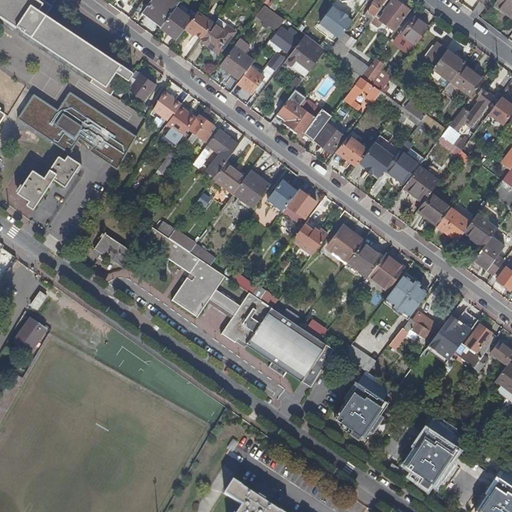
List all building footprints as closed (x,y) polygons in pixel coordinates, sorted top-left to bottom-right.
[(0,0),(0,15),(19,28),(16,33),(76,73),(89,82),(90,81),(107,92),(107,91),(120,72),(126,77),(131,70),(116,59),(115,60),(45,13),(50,5),(42,0),(0,0)] [(148,0),(141,10),(159,24),(172,7),(176,2),(173,0),(148,0)] [(279,0),(271,0),(267,7),(272,10),(279,0)] [(378,8),(384,0),(372,0),(364,10),(372,16),(378,8)] [(384,0),(378,8),(382,12),(377,19),(392,31),(408,10),(394,0),(384,0)] [(511,17),(511,0),(494,0),(493,3),(511,17)] [(477,15),(484,5),(480,2),(472,12),(477,15)] [(510,20),(511,17),(493,3),(491,5),(510,20)] [(267,7),(263,4),(255,15),(275,30),(283,19),(272,10),(267,7)] [(159,25),(175,38),(184,26),(189,20),(172,7),(159,24),(159,25)] [(332,8),(319,24),(340,39),(352,23),(332,8)] [(184,26),(200,38),(212,22),(213,21),(197,9),(189,20),(184,26)] [(410,49),(426,27),(410,15),(393,37),(410,49)] [(200,38),(199,40),(217,53),(233,31),(226,25),(223,30),(212,22),(200,38)] [(287,26),(283,30),(289,34),(292,30),(287,26)] [(279,27),(269,41),(275,45),(273,48),(278,51),(280,49),(285,53),(295,39),(289,34),(283,30),(279,27)] [(316,45),(302,36),(284,59),(283,61),(289,66),(293,59),(298,63),(302,58),(304,60),(301,64),(308,69),(311,64),(309,62),(315,55),(311,52),(316,45)] [(330,46),(326,51),(339,60),(345,52),(349,47),(336,38),(330,46)] [(321,40),(317,44),(326,51),(330,46),(321,40)] [(404,56),(409,50),(401,44),(397,51),(404,56)] [(443,89),(449,81),(461,64),(462,63),(437,44),(424,62),(437,72),(431,80),(443,89)] [(218,63),(238,78),(249,65),(252,60),(232,45),(218,63)] [(283,61),(284,59),(276,52),(266,65),(275,72),(283,61)] [(345,52),(339,60),(359,75),(365,67),(345,52)] [(375,58),(361,76),(372,85),(379,90),(382,87),(370,78),(381,63),(375,58)] [(481,79),(461,64),(449,81),(469,96),(481,79)] [(262,75),(249,65),(238,78),(235,82),(249,93),(262,75)] [(152,83),(137,71),(131,79),(129,78),(123,86),(141,99),(152,83)] [(287,87),(292,90),(299,80),(294,77),(287,87)] [(379,90),(372,85),(370,86),(358,77),(340,101),(347,105),(359,89),(365,94),(363,96),(371,102),(371,101),(379,90)] [(494,87),(502,94),(503,93),(507,86),(499,80),(494,87)] [(181,102),(162,88),(152,107),(168,119),(179,105),(181,102)] [(379,90),(371,101),(377,105),(380,100),(395,111),(396,110),(399,105),(379,90)] [(302,133),(311,140),(329,116),(320,109),(314,117),(299,106),(303,100),(292,91),(274,114),(301,134),(302,133)] [(492,108),(488,113),(503,123),(511,111),(511,103),(510,102),(507,100),(509,97),(503,93),(502,94),(492,108)] [(132,134),(70,94),(56,111),(34,96),(18,121),(54,144),(63,134),(113,168),(132,134)] [(411,97),(403,108),(420,121),(424,115),(428,110),(411,97)] [(444,129),(439,135),(454,146),(460,151),(466,143),(456,135),(455,130),(462,120),(471,126),(486,106),(479,101),(470,114),(462,108),(449,126),(447,125),(444,129)] [(194,116),(179,105),(168,119),(166,122),(171,126),(165,134),(176,142),(182,133),(183,132),(185,129),(194,116)] [(403,108),(399,105),(396,110),(416,125),(420,121),(403,108)] [(404,117),(395,111),(391,116),(393,117),(380,135),(393,144),(397,138),(391,134),(404,117)] [(187,135),(183,132),(182,133),(176,142),(156,168),(161,173),(186,139),(188,141),(192,135),(203,142),(208,135),(206,133),(212,125),(196,113),(194,116),(185,129),(189,132),(187,135)] [(424,115),(420,121),(425,124),(439,135),(444,129),(424,115)] [(425,124),(420,121),(416,125),(398,150),(404,154),(412,144),(411,144),(425,124)] [(312,142),(328,154),(342,135),(327,124),(312,142)] [(224,161),(237,143),(217,128),(205,144),(218,153),(207,168),(214,174),(224,161)] [(358,134),(350,129),(335,150),(355,165),(366,149),(354,140),(358,134)] [(511,145),(500,162),(509,169),(509,168),(511,164),(511,145)] [(465,154),(460,151),(454,146),(450,152),(461,160),(465,154)] [(207,152),(202,148),(196,156),(201,160),(207,152)] [(404,154),(398,150),(384,168),(404,183),(417,166),(418,165),(404,154)] [(30,168),(14,192),(25,199),(23,203),(30,208),(50,178),(61,186),(77,162),(65,154),(62,159),(56,155),(41,176),(30,168)] [(201,160),(196,156),(190,165),(195,168),(201,160)] [(236,170),(224,161),(214,174),(212,177),(232,191),(244,174),(237,169),(236,170)] [(143,181),(151,169),(145,165),(137,177),(143,181)] [(429,192),(437,181),(417,166),(404,183),(402,186),(423,201),(429,192)] [(249,168),(245,173),(266,189),(270,183),(249,168)] [(511,170),(509,168),(509,169),(500,180),(511,189),(511,170)] [(266,189),(245,173),(244,174),(232,191),(229,195),(250,210),(266,189)] [(281,210),(296,189),(282,179),(266,199),(281,210)] [(511,189),(500,180),(491,193),(511,208),(511,206),(511,189)] [(423,201),(402,186),(400,189),(420,204),(423,201)] [(314,202),(297,189),(296,189),(281,210),(280,211),(296,223),(301,216),(303,218),(314,202)] [(436,225),(449,207),(429,192),(423,201),(420,204),(417,208),(425,215),(424,217),(436,225)] [(198,204),(208,206),(211,195),(201,193),(198,204)] [(462,231),(469,223),(449,207),(436,225),(435,226),(455,241),(462,231)] [(139,219),(146,224),(154,213),(147,208),(139,219)] [(462,231),(483,246),(490,236),(496,228),(476,214),(469,223),(462,231)] [(305,219),(291,243),(313,256),(327,232),(305,219)] [(161,222),(155,230),(167,238),(173,230),(161,222)] [(327,245),(347,260),(359,243),(361,240),(362,239),(342,225),(327,245)] [(250,294),(248,292),(239,305),(215,288),(224,276),(209,266),(188,252),(167,238),(155,230),(150,227),(141,240),(189,272),(171,299),(196,316),(209,298),(233,314),(221,332),(235,341),(237,338),(310,388),(332,350),(270,308),(258,299),(250,294)] [(173,230),(167,238),(188,252),(193,244),(173,230)] [(104,233),(93,248),(123,268),(133,253),(104,233)] [(503,245),(490,236),(483,246),(473,260),(493,275),(503,260),(496,255),(503,245)] [(359,243),(347,260),(366,275),(367,274),(381,255),(368,245),(365,248),(359,243)] [(193,244),(188,252),(209,266),(214,258),(193,244)] [(402,267),(383,253),(381,255),(367,274),(386,288),(402,267)] [(511,268),(507,265),(495,280),(509,291),(511,286),(511,268)] [(403,274),(385,298),(409,316),(427,293),(403,274)] [(246,280),(241,288),(248,292),(250,294),(256,287),(246,280)] [(36,311),(46,296),(40,292),(30,307),(36,311)] [(263,292),(258,299),(270,308),(276,300),(263,292)] [(411,320),(408,318),(402,326),(392,339),(397,343),(402,336),(410,342),(416,335),(423,340),(433,326),(416,313),(411,320)] [(451,315),(428,345),(447,360),(459,344),(470,330),(451,315)] [(29,320),(14,344),(30,353),(44,330),(29,320)] [(462,346),(459,344),(447,360),(445,363),(449,367),(458,355),(473,367),(481,356),(495,338),(478,325),(462,346)] [(510,361),(511,358),(511,344),(508,350),(499,344),(491,354),(503,363),(507,358),(510,361)] [(345,357),(369,371),(376,360),(351,346),(345,357)] [(487,361),(481,356),(473,367),(471,370),(477,374),(487,361)] [(511,370),(506,366),(496,381),(511,392),(511,370)] [(342,424),(340,427),(358,440),(361,437),(364,439),(369,432),(373,435),(384,419),(380,416),(378,415),(381,410),(383,412),(388,404),(383,401),(391,390),(365,372),(337,411),(341,414),(337,420),(342,424)] [(333,417),(337,420),(341,414),(337,411),(333,417)] [(413,472),(409,477),(426,489),(430,484),(434,487),(438,480),(442,483),(453,468),(449,465),(447,464),(450,459),(452,461),(457,453),(452,450),(461,437),(435,420),(403,465),(413,472)] [(391,464),(388,469),(394,474),(397,469),(391,464)] [(511,511),(511,471),(505,467),(491,485),(492,486),(494,487),(491,492),(489,491),(472,511),(511,511)] [(265,500),(241,484),(232,497),(250,508),(247,511),(283,511),(272,504),(274,502),(278,505),(283,497),(267,486),(262,494),(267,497),(265,500)]
